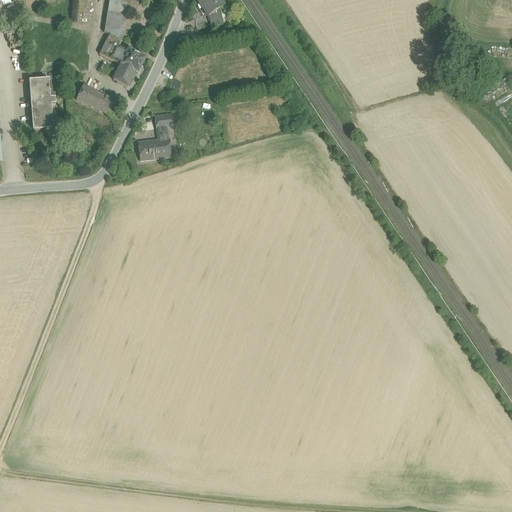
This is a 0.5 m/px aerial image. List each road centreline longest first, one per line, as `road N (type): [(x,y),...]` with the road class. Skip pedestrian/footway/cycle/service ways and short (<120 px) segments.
road 1 (track): [(0,474),(369,511)]
road 2 (track): [(0,484),(65,324),(98,183)]
road 3 (tertiary): [(0,190),(98,183),(185,0)]
